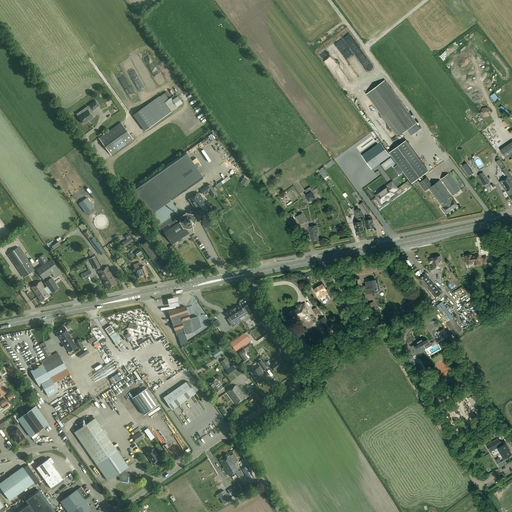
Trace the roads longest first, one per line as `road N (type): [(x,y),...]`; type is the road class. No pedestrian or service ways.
road 1 (unclassified): [(229,431),(367,336),(367,321),(321,259)]
road 2 (track): [(369,331),(382,338),(491,511)]
road 3 (primary): [(321,259),(511,218)]
road 4 (primary): [(136,296),(321,259)]
road 5 (unclassified): [(108,511),(59,447),(0,457)]
road 6 (primary): [(0,325),(136,296)]
road 7 (unclassified): [(116,511),(229,431)]
